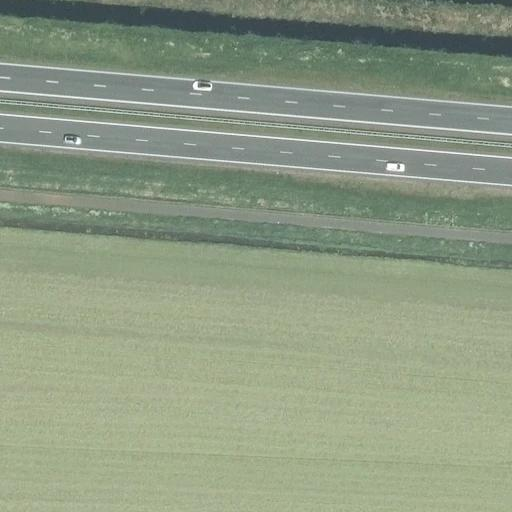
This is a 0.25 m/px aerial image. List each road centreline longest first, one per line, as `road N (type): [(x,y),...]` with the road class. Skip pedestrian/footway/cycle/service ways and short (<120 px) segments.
road 1 (trunk): [(511,122),(0,78)]
road 2 (trunk): [(0,128),(511,172)]
